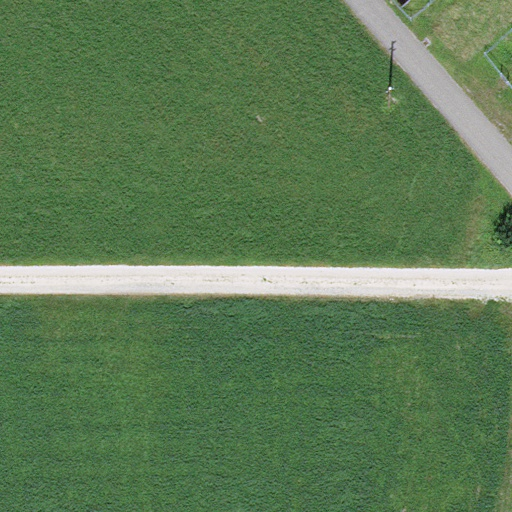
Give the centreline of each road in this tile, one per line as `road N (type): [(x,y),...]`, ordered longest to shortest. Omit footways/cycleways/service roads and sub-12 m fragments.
road 1 (track): [(0,280),(511,282)]
road 2 (residential): [(511,176),(360,0)]
